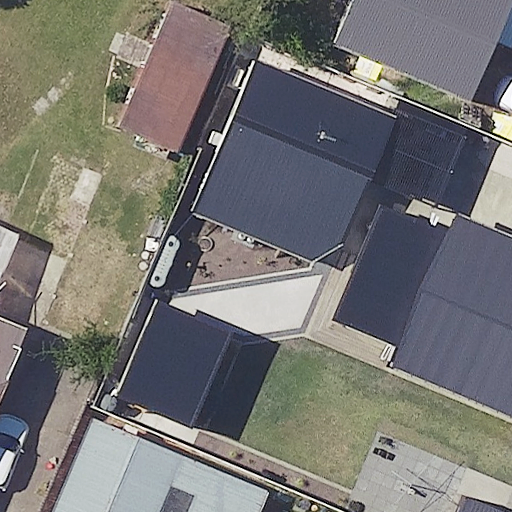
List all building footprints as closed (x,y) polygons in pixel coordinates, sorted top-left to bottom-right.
[(501,0),(335,0),(322,31),(461,92),(501,0)] [(11,316),(79,347),(217,46),(149,15),(11,316)] [(384,104),(248,46),(198,163),(334,221),(384,104)] [(511,183),(456,159),(373,353),(511,412),(511,183)] [(0,351),(14,318),(0,312),(0,351)] [(247,511),(257,489),(90,417),(49,511),(247,511)]
